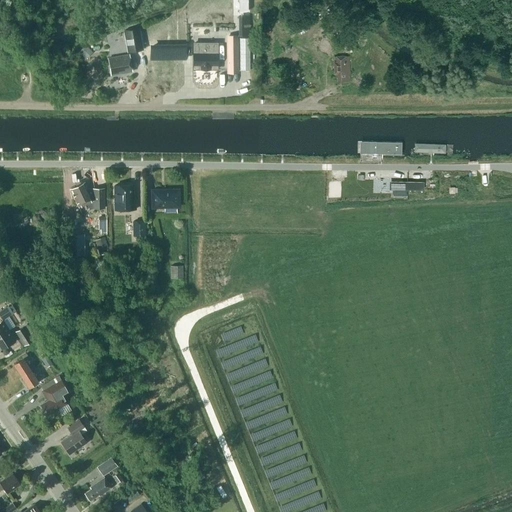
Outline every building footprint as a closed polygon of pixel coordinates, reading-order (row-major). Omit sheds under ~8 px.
[(238,0),(239,11),(248,11),(247,0),(238,0)] [(321,0),(318,4),(321,7),(324,3),(336,15),(341,10),(329,0),(321,0)] [(342,42),(342,38),(347,38),(347,34),(353,34),(354,20),(333,19),(331,41),(342,42)] [(139,27),(123,30),(127,52),(143,49),(139,27)] [(238,73),(237,35),(226,35),(226,73),(238,73)] [(193,63),(193,69),(219,70),(219,63),(216,63),(216,51),(216,43),(193,43),(193,51),(193,63)] [(86,45),(79,51),(86,58),(93,51),(86,45)] [(133,71),(130,54),(113,57),(114,60),(109,61),(111,72),(122,69),(123,73),(133,71)] [(351,77),(350,56),(336,56),(336,72),(339,72),(339,77),(351,77)] [(451,142),(411,143),(411,155),(451,154),(451,142)] [(401,144),(361,144),(361,156),(401,156),(401,144)] [(104,186),(87,186),(84,180),(70,187),(78,203),(88,199),(92,208),(95,207),(104,207),(104,186)] [(408,190),(409,182),(393,182),(393,190),(408,190)] [(424,191),(424,182),(409,182),(408,190),(424,191)] [(133,197),(133,183),(115,183),(116,207),(136,207),(136,197),(133,197)] [(153,205),(179,204),(178,188),(152,188),(153,205)] [(15,227),(33,221),(31,214),(12,220),(15,227)] [(145,235),(145,220),(133,221),(133,235),(135,235),(135,240),(142,240),(142,235),(145,235)] [(67,232),(67,252),(84,252),(84,232),(67,232)] [(45,233),(34,236),(36,246),(47,243),(45,233)] [(104,236),(95,239),(99,250),(108,247),(104,236)] [(183,265),(170,266),(171,277),(183,277),(183,265)] [(10,305),(0,311),(0,312),(3,319),(14,313),(10,305)] [(0,335),(9,330),(3,320),(0,321),(0,335)] [(9,330),(0,335),(0,348),(15,340),(14,338),(18,336),(23,345),(32,340),(24,326),(15,331),(15,332),(12,334),(9,330)] [(45,353),(40,356),(43,361),(48,358),(45,353)] [(27,355),(20,359),(14,363),(22,376),(31,371),(30,368),(25,361),(29,358),(27,355)] [(52,364),(48,358),(43,361),(46,367),(52,364)] [(31,371),(22,376),(29,386),(38,381),(32,372),(36,369),(34,366),(30,368),(31,371)] [(67,404),(61,393),(67,390),(61,380),(43,390),(48,400),(41,404),(47,416),(67,404)] [(61,440),(69,453),(87,442),(79,429),(84,426),(79,418),(67,427),(71,434),(61,440)] [(118,466),(111,457),(97,466),(103,476),(118,466)] [(1,482),(0,482),(0,489),(4,487),(8,492),(21,483),(14,472),(0,482),(1,482)] [(118,472),(113,476),(117,483),(123,479),(118,472)] [(111,488),(104,477),(90,487),(91,489),(85,493),(90,500),(98,494),(99,496),(111,488)] [(0,511),(11,511),(17,508),(13,503),(0,511)] [(21,511),(19,511),(40,511),(34,503),(21,511)] [(148,511),(141,503),(131,510),(132,511),(148,511)]
